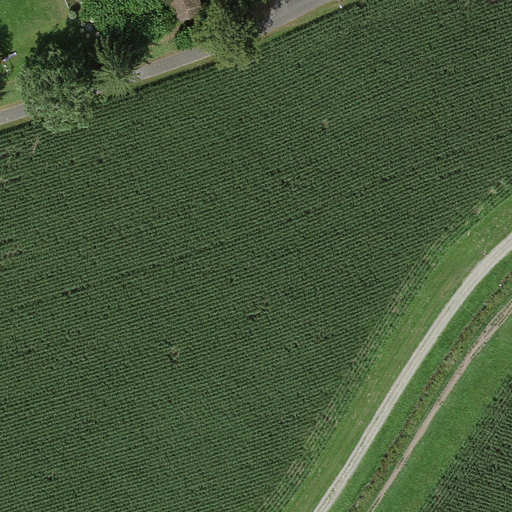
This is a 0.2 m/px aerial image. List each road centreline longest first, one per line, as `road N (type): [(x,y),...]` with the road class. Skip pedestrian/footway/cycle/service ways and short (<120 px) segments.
road 1 (track): [(0,119),(215,49),(323,0)]
road 2 (track): [(511,242),(415,352),(314,511)]
